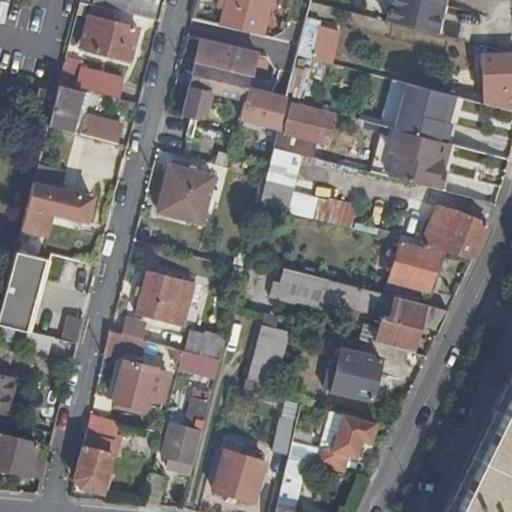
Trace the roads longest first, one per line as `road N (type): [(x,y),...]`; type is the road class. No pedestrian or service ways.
road 1 (residential): [(181,0),(49,511)]
road 2 (residential): [(375,511),(475,315),(511,222)]
